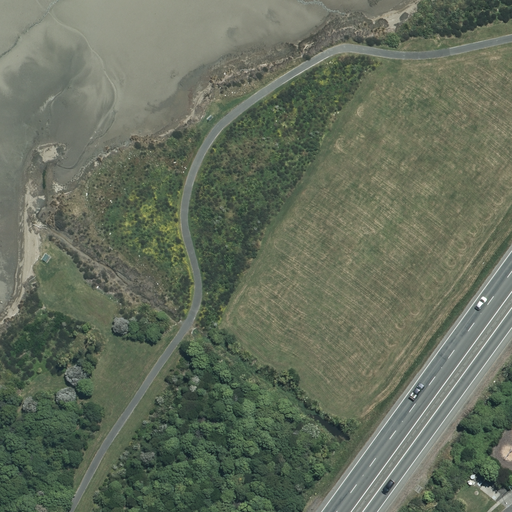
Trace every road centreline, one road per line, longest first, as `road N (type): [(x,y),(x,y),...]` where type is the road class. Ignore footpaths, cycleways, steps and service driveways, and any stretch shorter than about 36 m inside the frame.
road 1 (trunk): [(336,511),(511,271)]
road 2 (trunk): [(511,315),(370,511)]
